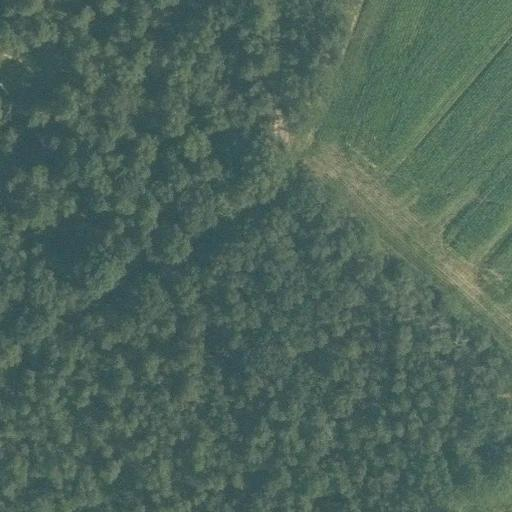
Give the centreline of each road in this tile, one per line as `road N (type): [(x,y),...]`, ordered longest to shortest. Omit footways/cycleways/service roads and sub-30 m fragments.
road 1 (track): [(333,511),(328,387),(288,176),(283,0)]
road 2 (track): [(0,291),(57,309),(109,287),(288,176)]
